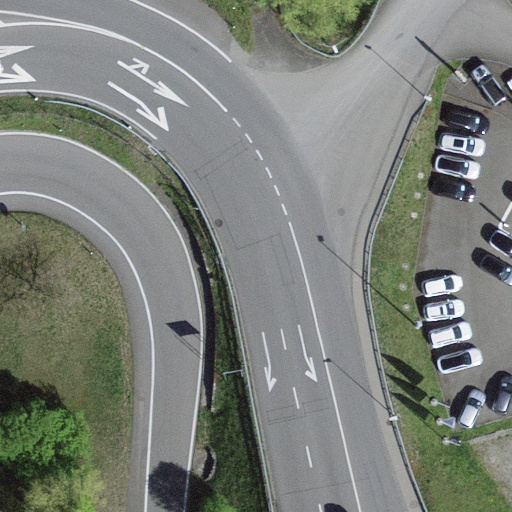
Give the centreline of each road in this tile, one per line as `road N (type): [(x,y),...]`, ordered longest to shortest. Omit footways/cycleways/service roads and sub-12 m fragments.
road 1 (motorway): [(382,511),(305,204),(257,117),(167,39),(52,0)]
road 2 (motorway): [(0,60),(79,61),(109,70),(167,103),(207,142),(262,254),(321,511)]
road 3 (motorway): [(0,164),(38,164),(88,180),(124,207),(154,246),(175,326),(164,511)]
